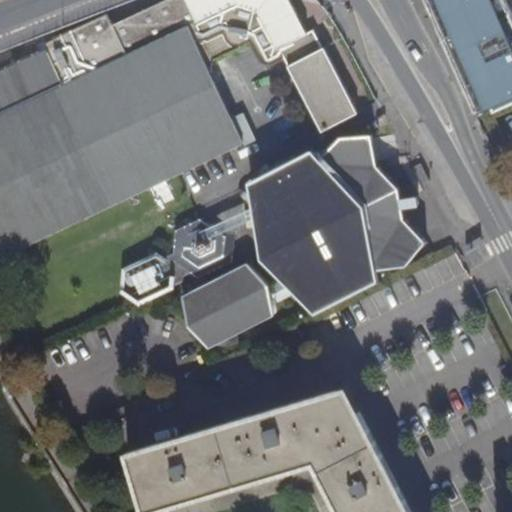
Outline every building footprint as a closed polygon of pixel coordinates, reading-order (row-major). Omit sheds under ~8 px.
[(222,54),(253,38),(259,51),(263,57),(266,59),(268,60),(271,61),(273,61),(286,55),(324,129),(359,110),(326,45),(324,46),(302,3),(295,6),(292,0),(164,0),(114,23),(109,12),(46,40),(48,46),(56,63),(50,66),(42,49),(0,67),(0,254),(245,137),(213,69),(215,62),(216,59),(217,58),(218,56),(222,54)] [(453,0),(460,16),(495,0),(453,0)] [(511,0),(495,0),(460,16),(491,85),(504,80),(511,96),(511,0)] [(42,49),(50,66),(56,63),(48,46),(42,49)] [(491,85),(499,104),(511,97),(511,96),(504,80),(491,85)] [(281,164),(259,189),(267,247),(400,184),(380,162),(374,132),(341,133),(317,155),(281,164)] [(391,165),(406,195),(420,188),(405,158),(391,165)] [(186,294),(191,324),(192,326),(212,349),(277,315),(276,305),(301,287),(313,298),(378,267),(377,264),(429,239),(407,216),(407,215),(402,187),(402,186),(400,184),(267,247),(268,253),(287,272),(274,282),(252,260),(186,294)] [(161,254),(127,271),(126,293),(143,302),(185,281),(185,271),(191,269),(200,279),(216,271),(216,270),(234,262),(236,236),(225,236),(201,218),(181,228),(176,252),(166,257),(161,254)] [(415,511),(351,388),(133,453),(150,511),(153,511),(307,466),(309,465),(312,465),(314,465),(315,465),(318,466),(320,468),(322,469),(324,472),(344,511),(415,511)]
